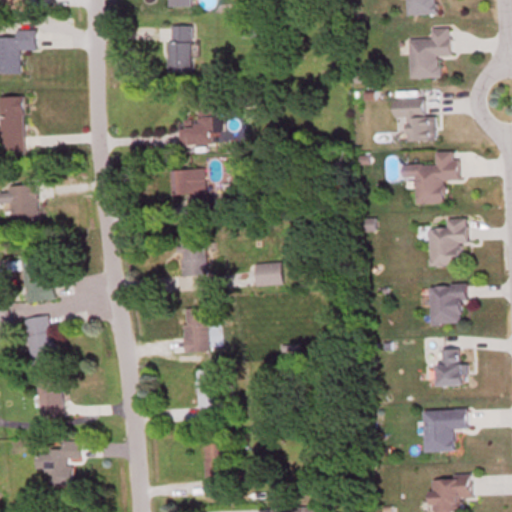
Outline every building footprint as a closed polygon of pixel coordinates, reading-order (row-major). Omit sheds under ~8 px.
[(0,0),(0,10),(24,10),(23,0),(0,0)] [(407,0),(408,14),(437,13),(436,0),(407,0)] [(190,24),(170,24),(170,60),(190,60),(190,24)] [(451,26),(432,27),(432,37),(410,38),(411,77),(441,76),(440,55),(452,54),(451,26)] [(17,37),(0,36),(0,71),(20,72),(21,49),(37,49),(37,29),(17,29),(17,37)] [(251,104),(251,86),(238,86),(238,105),(251,104)] [(0,95),(0,151),(25,151),(23,95),(0,95)] [(394,117),(407,117),(407,139),(436,139),(436,114),(426,114),(425,98),(394,98),(394,117)] [(214,106),(198,106),(198,122),(180,122),(180,143),(215,143),(214,106)] [(415,202),(445,202),(445,178),(458,178),(458,150),(436,150),(436,163),(403,163),(404,187),(415,187),(415,202)] [(206,192),(206,168),(173,168),(173,192),(206,192)] [(37,183),(7,185),(7,190),(0,190),(0,204),(10,204),(11,221),(39,220),(37,183)] [(447,217),(447,226),(429,227),(431,265),(460,263),(459,243),(468,242),(467,216),(447,217)] [(206,227),(181,227),(182,275),(207,275),(206,227)] [(27,301),(56,297),(53,279),(48,280),(43,249),(20,252),(27,301)] [(431,322),(465,322),(465,282),(430,283),(431,322)] [(185,306),(185,351),(208,351),(208,306),(185,306)] [(57,362),(48,314),(24,318),(33,367),(57,362)] [(440,384),(464,384),(464,348),(440,348),(440,384)] [(197,368),(200,420),(224,418),(221,367),(197,368)] [(41,418),(62,417),(59,373),(38,374),(41,418)] [(455,427),(468,427),(468,408),(425,409),(425,451),(456,450),(455,427)] [(81,440),(59,439),(59,450),(40,450),(40,468),(47,468),(47,484),(71,485),(71,458),(80,458),(81,440)] [(462,511),(462,496),(473,496),(473,476),(430,476),(430,511),(462,511)]
